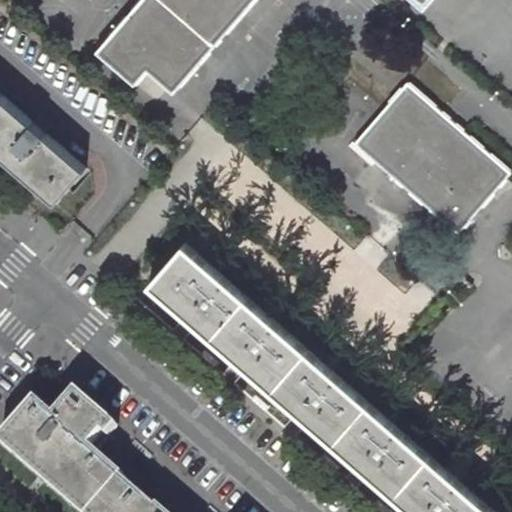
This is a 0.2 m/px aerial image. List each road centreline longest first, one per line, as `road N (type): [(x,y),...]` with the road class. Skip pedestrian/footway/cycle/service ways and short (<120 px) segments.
road 1 (unknown): [(511,478),(129,170)]
road 2 (residential): [(301,511),(45,287)]
road 3 (unknown): [(129,170),(0,46)]
road 4 (unknown): [(45,287),(129,170)]
